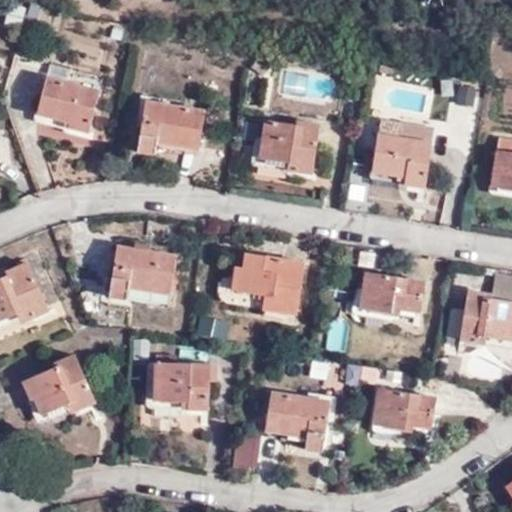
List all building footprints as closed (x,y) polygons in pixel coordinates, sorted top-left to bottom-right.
[(275,61),(265,54),(255,69),(265,76),(275,61)] [(51,67),(47,81),(68,86),(71,71),(51,67)] [(68,86),(47,81),(46,81),(38,115),(70,123),(69,129),(89,135),(97,93),(68,86)] [(197,153),(202,115),(144,105),(136,153),(156,158),(158,146),(197,153)] [(297,123),(297,128),(264,123),(259,162),(292,167),(292,173),(311,176),(319,127),(297,123)] [(426,190),(433,145),(400,141),(402,126),(382,123),(374,173),(408,179),(407,187),(426,190)] [(400,141),(433,145),(435,131),(402,126),(400,141)] [(511,143),(499,141),(493,188),(511,190),(511,143)] [(433,178),(450,179),(452,148),(435,146),(433,178)] [(128,290),(169,296),(174,257),(116,249),(108,299),(126,302),(128,290)] [(296,315),(303,263),(245,254),(243,270),(235,269),(232,290),(270,296),(269,310),(296,315)] [(50,314),(28,264),(6,274),(8,279),(0,282),(0,322),(28,311),(33,321),(50,314)] [(419,314),(424,284),(366,276),(361,309),(391,314),(392,309),(419,314)] [(511,300),(491,297),(491,293),(468,290),(460,339),(481,343),(481,335),(511,340),(511,300)] [(335,322),(337,345),(349,344),(347,321),(335,322)] [(151,360),(152,342),(136,342),(135,360),(151,360)] [(54,367),(56,372),(24,387),(31,403),(36,400),(44,417),(75,403),(79,411),(96,404),(76,357),(54,367)] [(183,406),(183,414),(209,415),(211,387),(217,387),(218,371),(178,368),(178,361),(159,359),(158,380),(150,379),(148,403),(156,404),(183,406)] [(406,431),(407,425),(430,428),(435,399),(378,391),(373,427),(406,431)] [(321,452),(329,405),(272,396),(266,433),(306,440),(305,449),(321,452)] [(182,422),(183,414),(183,406),(156,404),(155,420),(182,422)] [(237,430),(233,466),(259,468),(263,432),(237,430)]
